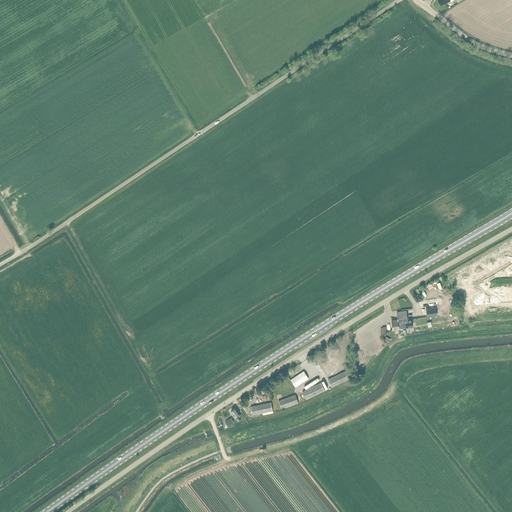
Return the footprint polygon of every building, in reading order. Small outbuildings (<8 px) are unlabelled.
[(436,308),(427,310),(427,316),(437,315),(436,308)] [(408,316),(407,316),(406,311),(401,312),(403,328),(413,327),(412,318),(408,319),(408,316)] [(393,330),(403,328),(401,312),(397,312),(398,319),(392,320),(392,322),(393,330)] [(332,387),(351,378),(347,370),(328,379),(332,387)] [(309,379),(308,377),(304,371),(297,375),(302,383),(309,379)] [(295,387),(302,383),(297,375),(290,380),(295,387)] [(307,400),(325,391),(321,383),(303,391),(307,400)] [(281,409),(298,403),(295,395),(278,401),(281,409)] [(252,415),(273,411),(271,403),(251,407),(252,415)] [(239,414),(235,408),(231,411),(235,417),(238,421),(241,420),(239,417),(241,416),(240,414),(239,414)]
